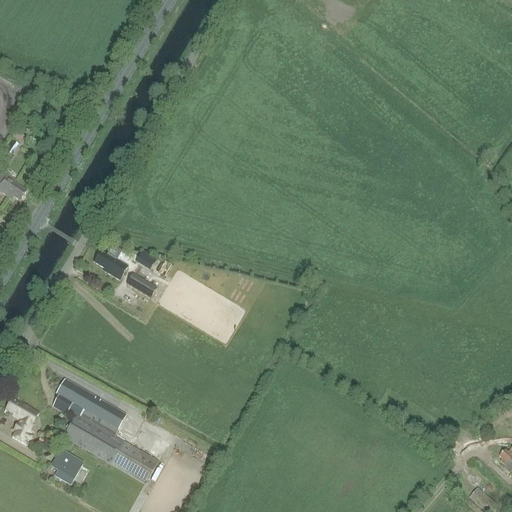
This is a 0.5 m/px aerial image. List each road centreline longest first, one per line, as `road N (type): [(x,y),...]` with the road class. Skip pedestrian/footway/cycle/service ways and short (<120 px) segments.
road 1 (unclassified): [(0,381),(225,0)]
road 2 (secondary): [(0,286),(171,0)]
